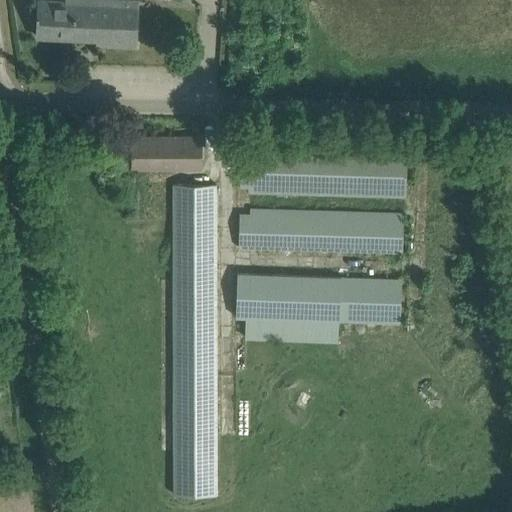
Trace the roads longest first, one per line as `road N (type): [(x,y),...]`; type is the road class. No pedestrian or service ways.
road 1 (unclassified): [(511,114),(1,100)]
road 2 (track): [(1,100),(55,511)]
